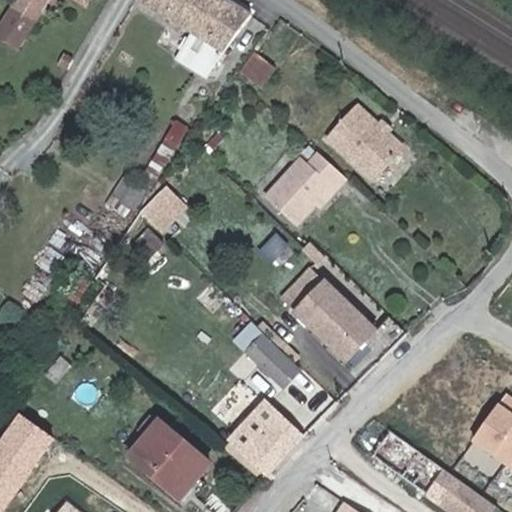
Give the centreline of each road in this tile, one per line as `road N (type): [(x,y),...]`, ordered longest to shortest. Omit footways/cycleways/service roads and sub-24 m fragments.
road 1 (unclassified): [(511,180),(282,0)]
road 2 (unclassified): [(470,304),(306,462),(266,511)]
road 3 (unknown): [(0,164),(46,121),(133,0)]
